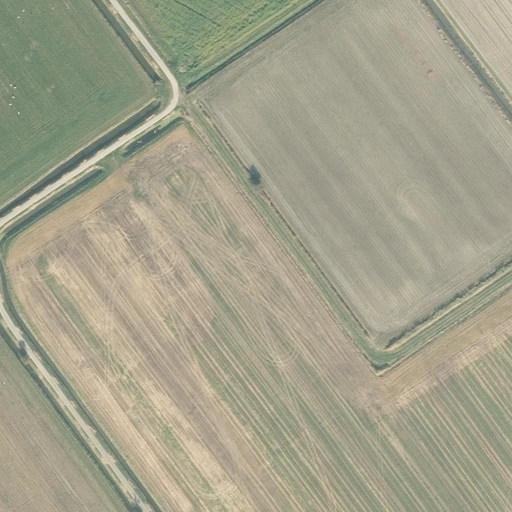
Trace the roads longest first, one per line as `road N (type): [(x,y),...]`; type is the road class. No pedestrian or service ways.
road 1 (track): [(511,275),(394,355),(369,351),(176,97)]
road 2 (unclassified): [(0,224),(160,116),(176,97),(112,0)]
road 3 (unclassified): [(146,511),(0,306)]
